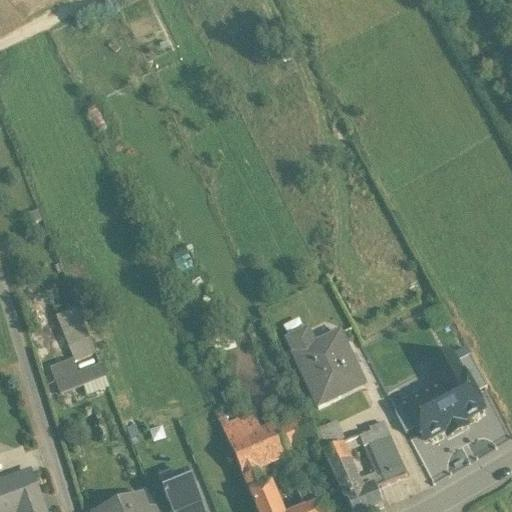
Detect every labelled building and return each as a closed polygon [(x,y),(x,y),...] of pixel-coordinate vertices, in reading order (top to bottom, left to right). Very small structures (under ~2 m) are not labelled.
[(77,311),(70,294),(63,297),(70,314),(77,311)] [(70,314),(57,319),(73,366),(77,363),(95,355),(77,311),(70,314)] [(340,335),(314,347),(307,332),(287,342),(294,356),(292,357),(318,410),(365,388),(340,335)] [(464,350),(451,357),(472,397),(486,389),(464,350)] [(472,397),(451,357),(429,369),(438,386),(404,405),(406,409),(417,429),(425,446),(446,435),(449,440),(468,430),(465,425),(482,416),(472,397)] [(100,367),(77,375),(73,366),(52,374),(60,395),(104,378),(100,367)] [(417,429),(406,409),(394,414),(406,436),(417,429)] [(231,410),(216,416),(222,428),(236,422),(231,410)] [(222,428),(221,429),(230,450),(261,436),(252,416),(236,422),(222,428)] [(306,416),(276,429),(288,457),(318,444),(314,434),(306,416)] [(336,424),(314,434),(318,444),(323,456),(341,448),(346,446),(336,424)] [(383,425),(369,431),(370,435),(359,440),(375,476),(380,489),(406,478),(383,425)] [(261,436),(230,450),(250,497),(268,490),(258,471),(288,457),(276,429),(261,436)] [(375,476),(357,483),(341,448),(323,456),(345,504),(347,503),(350,511),(372,511),(382,508),(375,491),(380,489),(375,476)] [(43,511),(30,474),(0,485),(0,511),(43,511)] [(201,511),(187,476),(174,481),(175,485),(163,490),(171,511),(201,511)] [(278,511),(268,490),(250,497),(256,511),(278,511)] [(145,511),(141,501),(123,508),(125,511),(145,511)]
